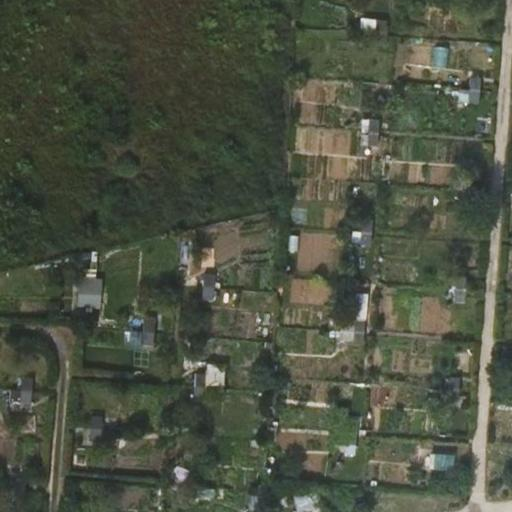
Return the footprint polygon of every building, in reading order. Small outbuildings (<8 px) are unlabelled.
[(311,82),(312,104),(368,103),(367,81),(311,82)] [(101,306),(102,277),(79,276),(78,305),(101,306)] [(131,314),(129,343),(154,344),(156,316),(131,314)] [(334,399),(335,377),(281,375),(280,397),(334,399)] [(118,484),(116,511),(159,511),(160,487),(118,484)] [(297,511),(323,511),(319,490),(295,495),(297,511)]
